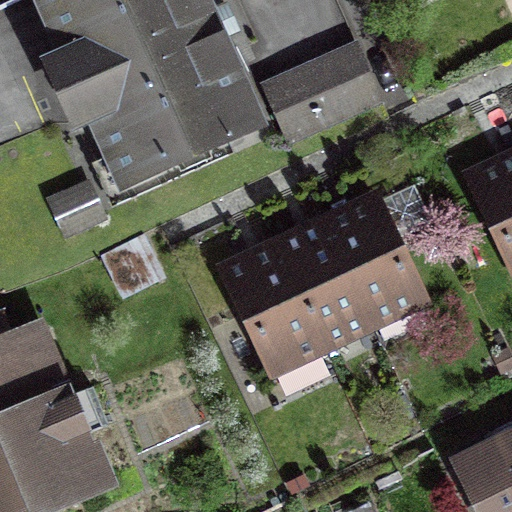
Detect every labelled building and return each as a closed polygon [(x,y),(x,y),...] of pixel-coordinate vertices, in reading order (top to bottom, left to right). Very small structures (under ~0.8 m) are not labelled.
[(43,0),(67,52),(45,62),(74,127),(95,118),(124,181),(256,121),(219,41),(227,37),(214,7),(206,11),(201,0),(43,0)] [(358,45),(273,83),(298,138),(383,101),(358,45)] [(511,161),(474,180),(511,260),(511,161)] [(327,226),(372,322),(421,299),(376,203),(327,226)] [(372,322),(327,226),(278,249),(323,345),(372,322)] [(323,345),(278,249),(226,273),(271,369),(323,345)] [(3,317),(0,318),(0,511),(32,511),(105,482),(70,395),(42,406),(35,388),(62,377),(43,331),(14,343),(3,317)] [(511,511),(511,436),(457,463),(480,511),(511,511)]
